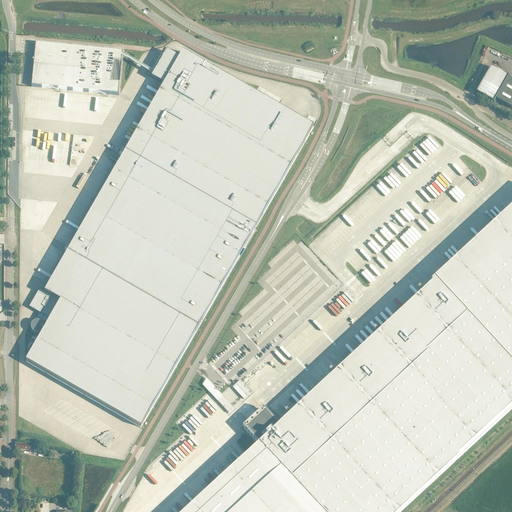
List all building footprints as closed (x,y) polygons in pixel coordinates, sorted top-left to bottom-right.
[(94,15),(95,8),(46,6),(46,13),(94,15)] [(141,429),(313,128),(312,127),(306,139),(298,134),(296,136),(274,124),(282,110),(183,53),(179,59),(169,53),(166,58),(161,56),(152,72),(156,74),(155,77),(152,76),(151,78),(164,85),(125,153),(122,151),(120,155),(123,157),(70,249),(67,247),(65,251),(68,253),(44,293),(39,290),(33,301),(48,310),(55,298),(60,302),(52,315),(49,321),(47,325),(26,362),(141,429)] [(477,94),(495,103),(496,100),(511,109),(511,81),(509,78),(509,77),(492,67),(477,94)] [(58,92),(74,94),(76,77),(44,73),(43,82),(59,85),(58,92)] [(41,163),(41,157),(52,157),(52,149),(28,150),(28,153),(34,153),(34,158),(30,158),(30,167),(37,167),(37,163),(41,163)] [(263,409),(242,428),(259,445),(186,511),(400,511),(477,441),(511,408),(511,211),(279,426),(263,409)] [(39,314),(37,319),(47,325),(50,319),(40,313),(39,314)] [(31,327),(31,328),(31,329),(31,330),(32,331),(33,332),(34,333),(35,333),(36,334),(37,334),(38,334),(39,333),(40,333),(41,332),(42,331),(43,330),(43,328),(43,327),(43,326),(43,325),(42,324),(41,323),(40,322),(38,322),(37,321),(36,321),(35,322),(34,322),(33,323),(32,324),(32,325),(31,326),(31,327)] [(206,379),(203,385),(229,413),(233,409),(206,379)] [(251,393),(240,381),(233,387),(234,388),(237,385),(247,396),(251,393)] [(44,405),(44,396),(40,396),(40,398),(38,398),(38,401),(36,401),(35,411),(42,412),(42,405),(44,405)] [(54,405),(58,405),(59,396),(46,396),(46,398),(50,399),(54,399),(54,405)]
